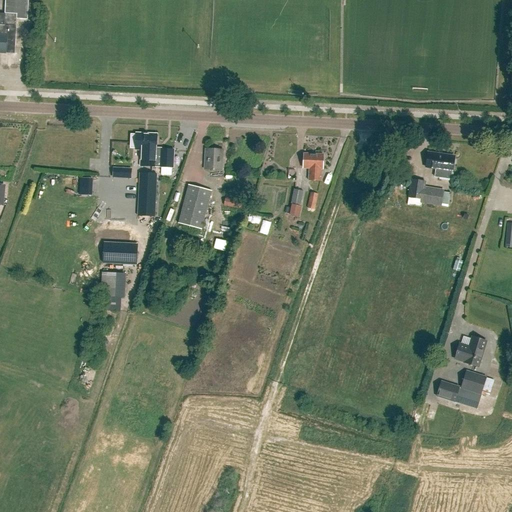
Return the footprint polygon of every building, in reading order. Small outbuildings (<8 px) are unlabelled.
[(5,0),(5,14),(0,13),(0,52),(15,54),(17,19),(28,19),(28,0),(5,0)] [(173,150),(156,150),(157,134),(136,134),(136,136),(132,135),(131,147),(136,147),(136,149),(141,149),(140,166),(157,167),(157,166),(173,167),(173,150)] [(222,170),(223,150),(205,149),(204,169),(222,170)] [(452,171),(454,157),(428,153),(426,165),(436,166),(434,177),(450,179),(452,171)] [(323,169),(323,155),(304,154),(303,168),(309,168),(308,180),(321,181),(321,169),(323,169)] [(154,216),(157,175),(140,174),(138,215),(154,216)] [(80,195),(89,195),(89,179),(81,178),(80,195)] [(448,207),(450,193),(444,192),(444,190),(425,187),(426,181),(411,179),(409,193),(408,197),(409,198),(408,202),(431,205),(441,207),(441,206),(448,207)] [(201,230),(212,191),(188,185),(178,224),(201,230)] [(300,205),(303,191),(294,189),(291,203),(300,205)] [(314,210),(318,194),(310,192),(307,208),(314,210)] [(267,234),(270,221),(262,219),(259,232),(267,234)] [(136,264),(137,244),(104,242),(103,263),(136,264)] [(123,296),(124,273),(101,272),(101,287),(106,287),(106,297),(105,309),(119,310),(120,296),(123,296)] [(478,366),(486,342),(472,337),(469,347),(460,344),(455,359),(463,361),(463,362),(478,366)] [(467,371),(461,389),(481,395),(486,378),(467,371)] [(455,403),(460,387),(441,381),(436,397),(455,403)]
